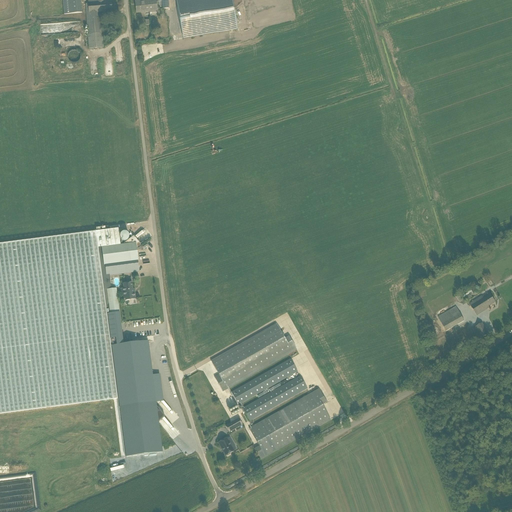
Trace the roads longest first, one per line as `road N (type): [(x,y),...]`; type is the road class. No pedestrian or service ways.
road 1 (unclassified): [(219,501),(170,339),(126,0)]
road 2 (tertiary): [(219,501),(511,332)]
road 3 (track): [(427,210),(363,0)]
